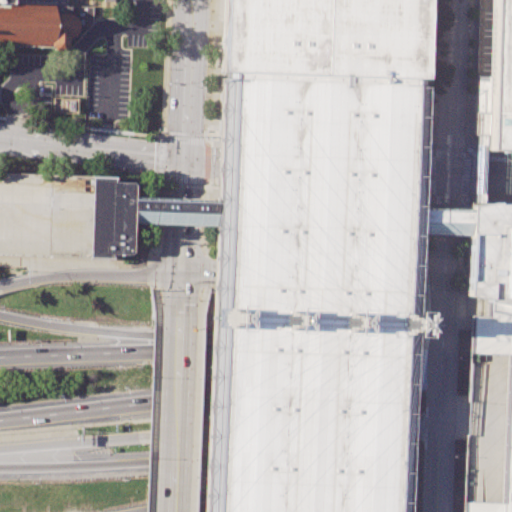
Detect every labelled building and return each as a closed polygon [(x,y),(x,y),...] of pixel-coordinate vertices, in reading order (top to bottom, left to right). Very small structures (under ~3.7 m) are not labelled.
[(0,43),(48,46),(54,51),(62,51),(66,46),(67,38),(72,36),(76,31),(77,22),(74,16),(70,12),(70,6),(66,5),(66,0),(9,0),(9,2),(0,2),(0,43)] [(204,511),(406,511),(416,227),(419,141),(423,0),(219,0),(213,217),(204,511)] [(511,0),(511,149),(483,149),(483,145),(479,145),(474,144),(475,139),(475,134),(473,134),(478,0),(511,0)] [(53,98),(78,99),(77,113),(52,112),(53,98)] [(90,177),(112,178),(112,182),(130,183),(132,185),(131,214),(130,253),(128,255),(109,255),(109,260),(87,260),(89,200),(90,177)] [(469,207),(477,206),(495,204),(495,208),(507,207),(506,202),(511,202),(511,511),(465,511),(471,297),(464,297),(468,229),(469,207)]
